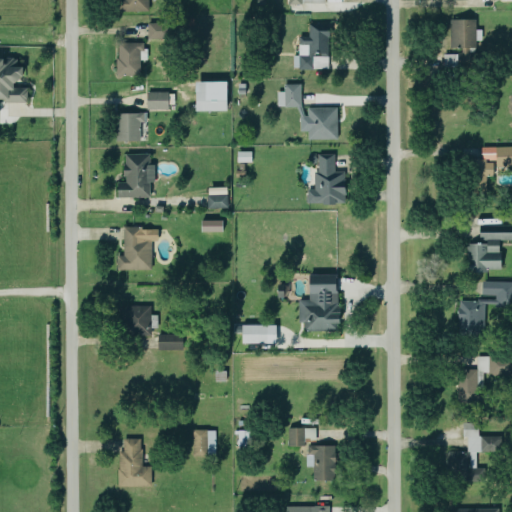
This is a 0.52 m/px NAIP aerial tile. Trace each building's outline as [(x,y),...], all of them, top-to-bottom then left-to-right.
[(123,0),(123,11),(151,12),(151,0),(123,0)] [(328,0),(291,0),(291,5),(309,5),(309,9),(329,8),(328,0)] [(479,20),(454,20),(453,49),(478,49),(479,20)] [(151,40),(168,39),(167,23),(151,23),(151,40)] [(333,69),(332,23),(311,23),(312,36),(301,37),(301,56),(296,56),(296,69),(333,69)] [(143,75),(143,60),(146,60),(145,43),(120,43),(121,76),(143,75)] [(462,54),(446,55),(446,68),(462,68),(462,54)] [(0,102),(31,103),(31,86),(28,86),(28,67),(21,67),(21,59),(0,59),(0,102)] [(200,83),(201,112),(232,112),(231,82),(200,83)] [(304,84),(287,85),(287,92),(280,92),(280,108),(304,107),(304,84)] [(150,92),(150,110),(171,110),(171,92),(150,92)] [(309,108),(303,108),(304,132),(311,132),(311,140),(341,139),(340,107),(309,108)] [(120,141),(143,142),(143,122),(149,122),(149,114),(120,114),(120,141)] [(511,167),(511,147),(485,148),(486,160),(484,160),(484,175),(510,174),(509,167),(511,167)] [(240,163),(255,163),(255,152),(240,152),(240,163)] [(154,197),(154,183),(158,183),(158,165),(153,165),(153,154),(127,155),(128,182),(120,182),(121,198),(154,197)] [(321,155),(321,173),(317,173),(317,190),(310,190),(311,205),(350,204),(349,172),(337,172),(337,155),(321,155)] [(212,209),(232,208),(231,187),(211,188),(212,209)] [(206,233),(227,233),(227,221),(206,221),(206,233)] [(470,243),(470,273),(490,273),(490,270),(504,270),(504,241),(511,240),(511,226),(483,226),(483,243),(470,243)] [(161,229),(126,229),(127,256),(120,256),(120,271),(155,270),(155,242),(162,242),(161,229)] [(342,275),(313,276),(313,300),(301,300),(302,324),(307,324),(307,332),(343,331),(342,275)] [(511,282),(485,282),(485,303),(511,303),(511,282)] [(461,334),(484,334),(485,301),(461,301),(461,334)] [(154,307),(127,307),(128,336),(154,336),(154,307)] [(280,326),(246,327),(246,344),(280,344),(280,326)] [(186,351),(187,335),(161,335),(161,350),(186,351)] [(479,357),(479,370),(460,370),(461,403),(481,403),(481,382),(485,382),(485,375),(505,375),(505,356),(479,357)] [(501,453),(501,437),(482,437),(482,423),(468,423),(469,452),(449,453),(450,482),(483,482),(482,469),(473,469),(473,453),(501,453)] [(291,447),(307,447),(307,440),(318,439),(318,428),(290,429),(291,447)] [(197,456),(218,455),(218,430),(196,430),(197,456)] [(242,449),(253,449),(252,431),(241,431),(242,449)] [(154,487),(154,467),(144,467),(144,439),(126,439),(126,452),(121,452),(122,487),(154,487)] [(339,481),(339,446),(309,446),(309,467),(316,467),(316,482),(339,481)]
